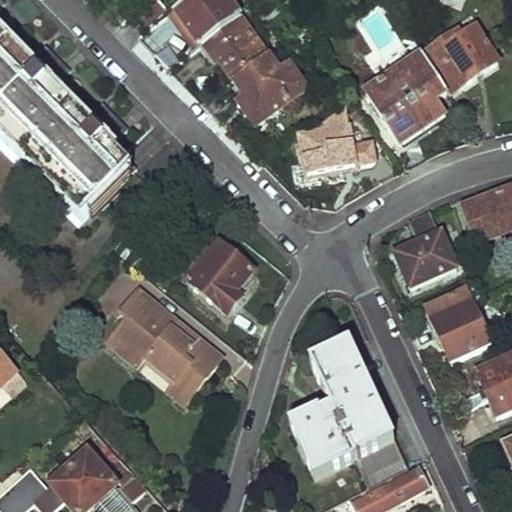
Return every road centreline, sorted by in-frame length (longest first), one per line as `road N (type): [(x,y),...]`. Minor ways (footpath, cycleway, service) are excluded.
road 1 (residential): [(64,0),(327,256)]
road 2 (residential): [(327,256),(363,291),(469,511)]
road 3 (residential): [(232,511),(290,314),(327,256)]
road 4 (residential): [(327,256),(404,198),(511,160)]
